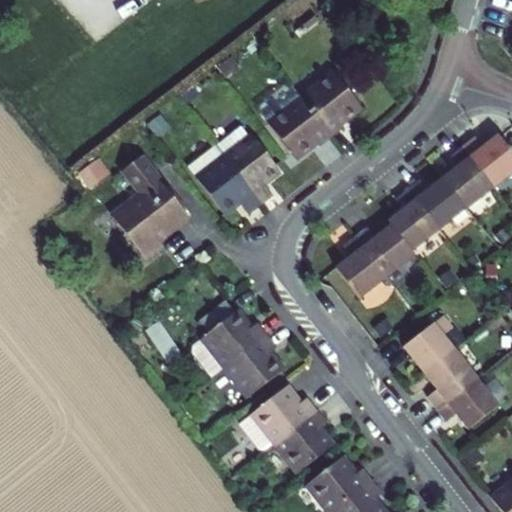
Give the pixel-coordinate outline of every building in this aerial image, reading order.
[(341,74),(336,78),(363,113),(368,109),(341,74)] [(336,78),(308,99),(338,139),(350,129),(347,125),(363,113),(336,78)] [(338,139),(308,99),(275,124),(303,159),(323,144),(326,148),(338,139)] [(251,125),(223,146),(268,205),(282,193),(272,182),(288,170),(262,135),(260,137),(251,125)] [(462,144),(494,184),(511,169),(511,150),(497,132),(482,144),(475,134),(462,144)] [(256,214),(268,205),(223,146),(222,143),(194,166),(232,213),(246,203),(256,214)] [(458,163),(442,176),(466,206),(494,184),(462,144),(451,153),(458,163)] [(108,146),(86,164),(100,179),(121,162),(108,146)] [(183,227),(197,216),(150,155),(132,169),(150,192),(120,215),(152,256),(169,244),(162,235),(178,222),(183,227)] [(466,206),(442,176),(428,187),(421,178),(415,182),(446,222),(466,206)] [(415,182),(410,186),(441,225),(446,222),(415,182)] [(414,246),(441,225),(410,186),(398,196),(404,204),(389,215),(393,219),(414,246)] [(388,274),(417,250),(414,246),(393,219),(376,232),(370,224),(357,234),(388,274)] [(388,274),(357,234),(345,244),(352,252),(336,265),(360,295),(388,274)] [(217,330),(243,310),(234,299),(208,319),(217,330)] [(211,372),(215,378),(231,366),(274,333),(264,321),(258,326),(245,309),(243,310),(217,330),(199,343),(198,351),(213,370),(211,372)] [(455,329),(445,315),(404,347),(426,374),(456,351),(445,337),(455,329)] [(185,353),(174,337),(170,339),(160,325),(152,330),(174,361),(185,353)] [(274,333),(231,366),(253,394),(289,367),(276,350),(283,345),(274,333)] [(456,351),(426,374),(437,389),(427,397),(437,410),(477,378),(456,351)] [(500,407),(477,378),(437,410),(446,423),(457,415),(469,431),(500,407)] [(292,385),(248,419),(247,426),(264,447),(271,449),(281,441),(323,408),(315,398),(307,405),(292,385)] [(323,408),(281,441),(304,471),(338,445),(324,426),(332,420),(323,408)] [(368,468),(359,475),(347,458),(313,483),(334,511),(335,511),(377,479),(368,468)] [(377,479),(335,511),(388,511),(377,498),(386,491),(377,479)] [(511,511),(511,487),(494,502),(501,511),(511,511)]
